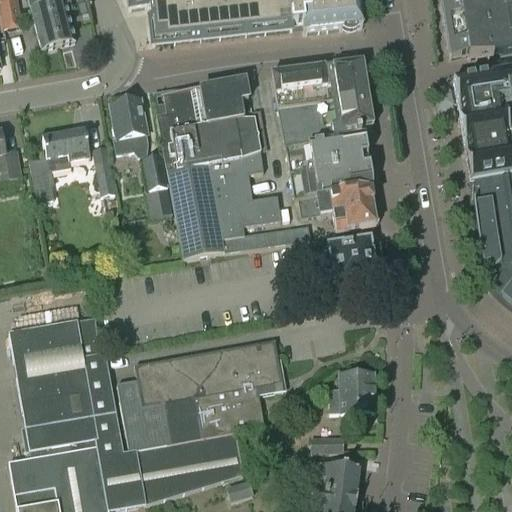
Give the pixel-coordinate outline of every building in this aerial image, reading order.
[(15,0),(0,0),(0,19),(2,35),(20,32),(15,0)] [(25,0),(40,55),(56,51),(43,0),(25,0)] [(74,0),(43,0),(56,51),(73,46),(65,13),(77,10),(74,0)] [(123,0),(126,15),(146,12),(150,50),(300,34),(301,38),(360,32),(356,0),(123,0)] [(511,0),(465,0),(437,5),(445,52),(447,64),(459,61),(459,64),(511,55),(511,0)] [(360,67),(269,78),(282,151),(331,142),(358,140),(357,132),(371,130),(360,67)] [(451,84),(470,185),(478,183),(480,183),(480,185),(511,178),(511,73),(511,74),(511,73),(509,74),(470,81),(453,84),(453,83),(451,84)] [(245,103),(242,86),(195,94),(187,96),(160,101),(164,119),(154,120),(180,265),(221,257),(220,243),(207,169),(237,163),(258,155),(252,124),(250,124),(247,103),(245,103)] [(138,102),(104,108),(110,143),(109,143),(111,160),(129,157),(130,158),(133,158),(134,163),(143,161),(144,149),(142,141),(144,140),(138,102)] [(43,164),(26,167),(33,208),(50,205),(48,193),(50,183),(47,170),(67,167),(66,161),(86,157),(82,136),(39,144),(43,164)] [(331,142),(282,151),(291,205),(296,205),(367,193),(371,192),(362,139),(358,140),(331,142)] [(0,185),(7,184),(7,185),(19,183),(14,157),(1,159),(0,151),(0,185)] [(104,153),(90,156),(98,202),(112,199),(104,153)] [(258,157),(258,155),(237,163),(207,169),(220,243),(242,240),(241,232),(253,230),(249,206),(250,206),(246,180),(261,178),(258,157)] [(158,162),(139,166),(145,197),(150,223),(169,220),(164,194),(158,162)] [(470,185),(474,211),(486,289),(487,294),(495,293),(503,302),(502,303),(511,311),(511,178),(480,185),(480,183),(478,183),(470,185)] [(367,193),(296,205),(299,223),(330,218),(333,238),(373,231),(376,227),(375,218),(371,215),(367,193)] [(275,202),(262,204),(265,228),(278,226),(275,202)] [(250,206),(249,206),(253,230),(265,228),(262,204),(250,206)] [(306,231),(297,232),(299,247),(308,245),(306,231)] [(297,232),(290,233),(292,247),(299,247),(297,232)] [(290,233),(284,234),(286,248),(292,247),(290,233)] [(284,234),(278,235),(280,249),(286,248),(284,234)] [(278,235),(271,236),(273,250),(280,249),(278,235)] [(271,236),(265,237),(267,251),(273,250),(271,236)] [(265,237),(256,238),(258,252),(267,251),(265,237)] [(256,238),(247,240),(249,254),(258,252),(256,238)] [(249,254),(247,240),(242,240),(220,243),(221,257),(221,258),(249,254)] [(366,245),(327,252),(333,292),(336,292),(339,294),(346,293),(348,290),(358,288),(361,290),(367,289),(369,286),(373,286),(366,245)] [(241,481),(232,440),(164,451),(121,459),(102,359),(96,360),(93,324),(6,339),(28,466),(6,469),(13,511),(137,511),(143,511),(241,481)] [(132,373),(134,387),(114,390),(119,416),(139,413),(139,414),(157,411),(164,451),(232,440),(262,434),(256,401),(281,397),(272,347),(132,373)] [(337,395),(324,395),(324,405),(326,405),(327,419),(338,419),(338,420),(373,419),(372,380),(337,382),(337,395)] [(339,443),(323,444),(324,458),(339,457),(339,443)] [(323,444),(307,444),(308,458),(324,458),(323,444)] [(316,472),(294,474),(295,485),(312,482),(311,497),(313,497),(311,511),(353,511),(355,499),(352,499),(355,475),(316,470),(316,472)] [(247,488),(225,495),(229,508),(250,501),(247,488)]
